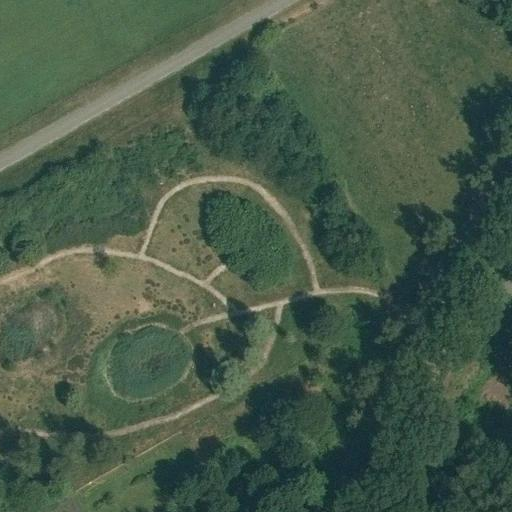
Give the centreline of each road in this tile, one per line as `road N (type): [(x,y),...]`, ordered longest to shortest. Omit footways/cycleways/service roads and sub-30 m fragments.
road 1 (unclassified): [(328,511),(443,261),(511,160)]
road 2 (unclassified): [(0,161),(283,0)]
